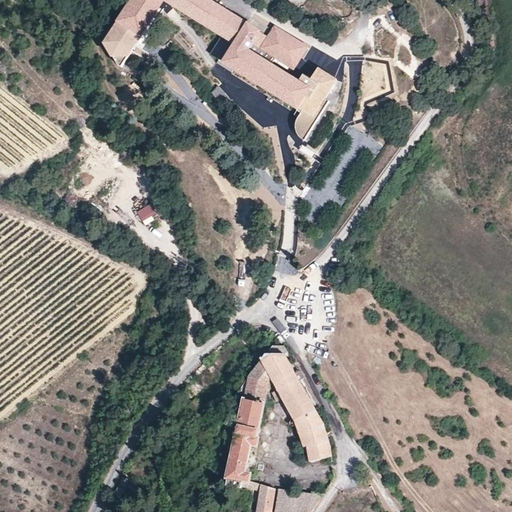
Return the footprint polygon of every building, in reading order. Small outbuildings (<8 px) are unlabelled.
[(122,67),(124,66),(164,1),(226,40),(225,42),(220,40),(211,55),(251,80),(302,112),(296,121),(294,124),(295,128),(296,132),(297,135),(299,138),(305,141),(330,102),(326,99),(337,81),(319,70),(312,80),(304,75),(300,82),(272,64),(276,58),(295,70),(308,48),(275,27),(269,36),(213,1),(213,0),(133,0),(106,44),(109,49),(119,66),(122,67)] [(218,87),(211,95),(222,105),(229,97),(218,87)] [(355,131),(363,134),(369,119),(360,116),(355,131)] [(145,226),(159,216),(150,204),(136,214),(145,226)] [(284,353),(288,349),(277,345),(272,349),(271,354),(284,353)] [(310,461),(333,456),(326,425),(313,403),(289,360),(284,353),(271,354),(267,354),(262,360),(272,379),(274,383),(295,420),(304,447),(307,446),(310,461)] [(243,482),(250,483),(252,474),(247,472),(252,445),(258,447),(260,437),(259,437),(270,382),(272,379),(262,360),(249,377),(245,397),(244,397),(227,479),(229,479),(243,482)] [(243,482),(229,479),(227,485),(242,488),(243,482)] [(251,486),(250,489),(259,491),(260,484),(256,483),(255,487),(251,486)] [(271,511),(276,488),(260,484),(259,491),(256,511),(271,511)] [(313,511),(315,508),(324,495),(279,488),(275,511),(313,511)]
